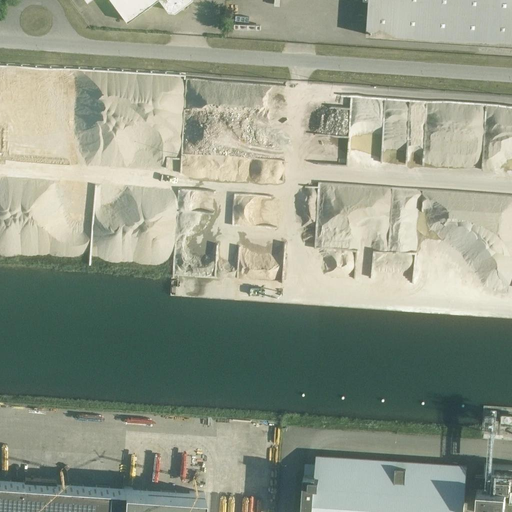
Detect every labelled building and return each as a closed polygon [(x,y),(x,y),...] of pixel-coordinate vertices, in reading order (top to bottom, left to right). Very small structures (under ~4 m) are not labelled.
[(85,0),(86,1),(87,0),(110,0),(126,21),(155,0),(159,0),(168,10),(174,11),(188,0),(85,0)] [(511,0),(368,0),(367,34),(511,44),(511,0)] [(464,511),(467,473),(316,463),(316,472),(305,472),(302,511),(464,511)] [(484,474),(476,474),(475,486),(478,486),(477,506),(476,511),(484,511),(485,507),(505,508),(506,488),(510,488),(511,476),(511,475),(511,464),(485,463),(484,474)] [(0,511),(200,511),(202,492),(0,478),(0,511)]
